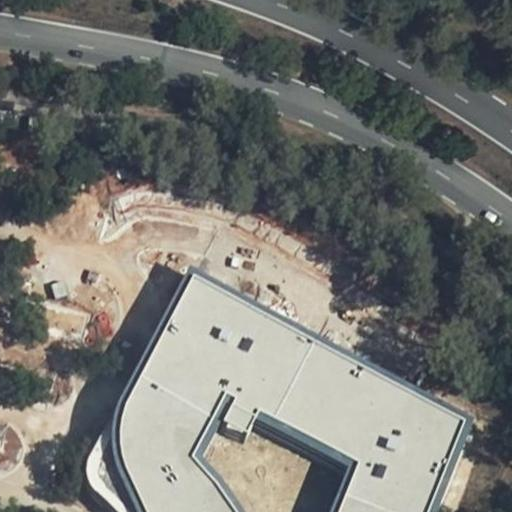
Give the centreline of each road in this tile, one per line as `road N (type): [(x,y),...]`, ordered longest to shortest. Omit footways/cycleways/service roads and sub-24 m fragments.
road 1 (secondary): [(0,30),(198,68),(300,98),(392,141),(511,224)]
road 2 (secondary): [(511,133),(412,69),(330,32)]
road 3 (unknown): [(195,511),(259,386)]
